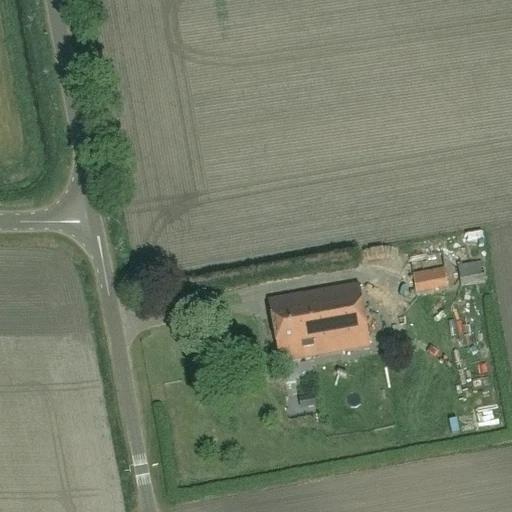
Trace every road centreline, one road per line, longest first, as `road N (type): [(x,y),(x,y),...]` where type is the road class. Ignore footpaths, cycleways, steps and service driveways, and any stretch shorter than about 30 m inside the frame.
road 1 (unclassified): [(149,511),(96,221)]
road 2 (unclassified): [(96,221),(55,0)]
